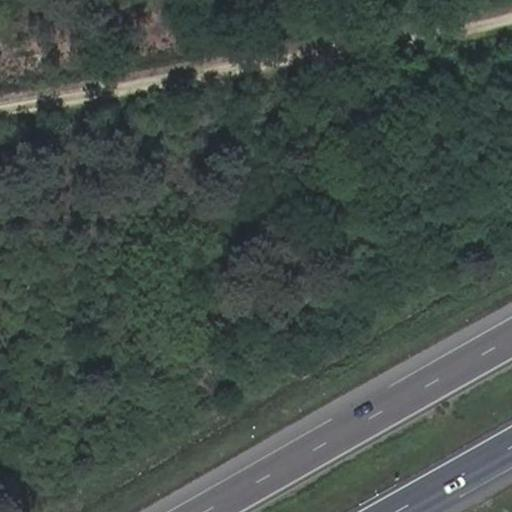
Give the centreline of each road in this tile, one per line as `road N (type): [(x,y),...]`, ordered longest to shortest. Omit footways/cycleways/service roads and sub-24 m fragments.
road 1 (track): [(0,121),(511,36)]
road 2 (motorway): [(511,338),(206,511)]
road 3 (motorway): [(401,511),(511,449)]
